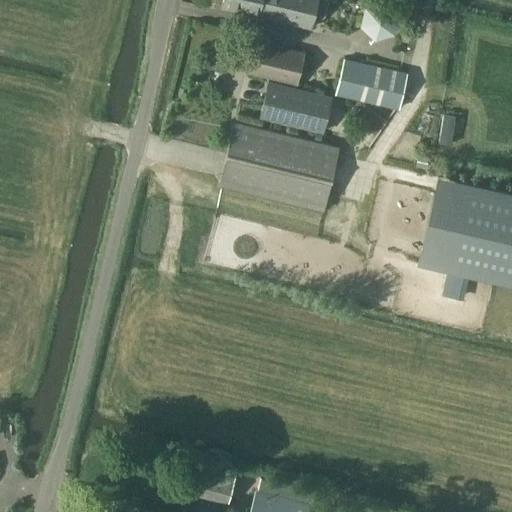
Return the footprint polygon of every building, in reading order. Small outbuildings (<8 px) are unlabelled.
[(310,26),(313,14),(321,16),(323,14),(327,1),(326,0),(222,0),(221,5),(310,26)] [(367,0),(359,25),(394,36),(403,7),(380,0),(367,0)] [(297,82),(305,50),(255,39),(248,70),(297,82)] [(398,106),(406,72),(344,57),(336,92),(398,106)] [(332,95),(268,80),(260,117),(323,132),(332,95)] [(439,142),(451,143),(454,117),(442,116),(439,142)] [(235,121),(220,183),(321,208),(337,146),(235,121)] [(511,280),(511,192),(438,176),(419,259),(511,280)] [(190,479),(221,488),(226,468),(195,460),(190,479)] [(250,511),(308,511),(312,502),(257,488),(250,511)]
